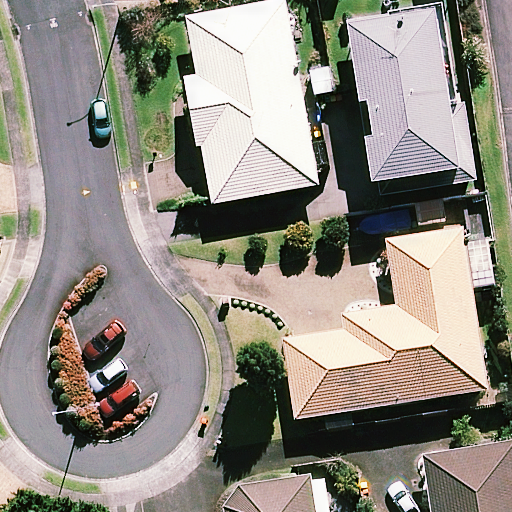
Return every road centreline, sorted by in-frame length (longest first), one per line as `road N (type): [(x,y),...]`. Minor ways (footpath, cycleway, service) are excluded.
road 1 (residential): [(85,218),(144,294),(165,342),(171,397),(158,432),(130,459),(89,458),(41,431),(27,375),(50,289)]
road 2 (residential): [(85,218),(39,0)]
